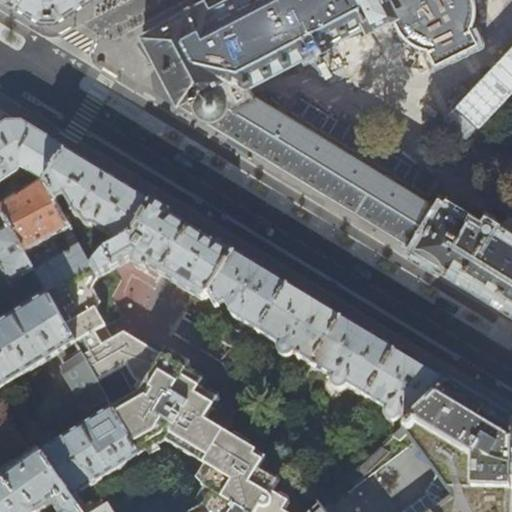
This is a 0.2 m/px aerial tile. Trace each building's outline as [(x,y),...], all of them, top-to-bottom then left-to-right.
[(85,1),(87,0),(17,0),(16,3),(29,11),(42,20),(58,19),(85,1)] [(511,236),(495,226),(495,225),(494,222),(489,219),(486,219),(483,225),(484,226),(483,227),(442,203),(438,208),(255,93),(249,83),(367,24),(369,29),(394,17),(397,23),(402,31),(407,37),(414,43),(420,46),(429,49),(437,65),(479,43),(471,27),(474,19),(476,13),(476,5),(475,1),(474,0),(228,0),(210,9),(204,0),(189,8),(159,25),(143,35),(151,49),(159,64),(179,102),(190,108),(384,222),(417,242),(414,246),(511,305),(511,236)] [(0,128),(0,184),(12,177),(14,176),(16,175),(18,173),(19,171),(20,169),(44,182),(4,207),(1,203),(0,203),(0,212),(8,227),(25,256),(63,233),(73,251),(35,274),(47,294),(93,268),(55,202),(46,185),(66,151),(44,137),(22,124),(7,124),(0,128)] [(118,182),(66,151),(46,185),(55,202),(63,197),(74,215),(82,219),(82,221),(82,223),(83,225),(84,227),(86,228),(88,229),(90,229),(92,229),(94,229),(96,227),(114,238),(118,246),(128,241),(151,203),(118,182)] [(210,295),(235,253),(198,231),(151,203),(128,241),(118,246),(107,251),(93,268),(47,294),(48,296),(76,345),(80,353),(140,457),(165,443),(188,457),(208,423),(204,421),(217,399),(199,387),(203,380),(186,370),(191,363),(166,348),(162,355),(123,332),(111,338),(99,314),(101,305),(92,291),(98,282),(132,263),(135,265),(135,269),(142,273),(143,272),(145,271),(147,271),(148,270),(149,268),(202,299),(210,295)] [(34,271),(25,256),(8,227),(0,231),(0,263),(1,265),(0,265),(0,267),(11,284),(34,271)] [(260,334),(288,286),(263,270),(235,253),(210,295),(217,308),(225,303),(233,318),(260,334)] [(314,366),(342,319),(315,302),(288,286),(260,334),(280,346),(280,348),(279,350),(279,353),(281,355),(283,357),(286,359),(289,359),(292,358),(294,356),(295,355),(314,366)] [(76,345),(48,296),(13,318),(0,326),(0,392),(28,375),(44,365),(76,345)] [(366,398),(395,351),(369,335),(342,319),(314,366),(334,378),(333,379),(333,381),(333,383),(333,385),(335,388),(337,390),(339,391),(341,391),(343,390),(345,389),(347,388),(348,387),(366,398)] [(407,424),(449,384),(421,367),(395,351),(366,398),(387,411),(386,412),(386,414),(386,417),(387,420),(389,423),(390,423),(392,424),(396,424),(399,423),(400,422),(402,420),(407,424)] [(140,457),(80,353),(69,360),(71,364),(65,368),(65,375),(66,378),(65,379),(81,406),(84,404),(84,406),(87,405),(88,406),(96,408),(101,405),(106,414),(77,433),(42,455),(73,500),(81,511),(113,511),(110,508),(108,509),(104,503),(97,508),(91,504),(87,507),(80,496),(115,474),(140,457)] [(511,477),(511,422),(505,418),(472,398),(449,384),(407,424),(402,429),(452,499),(450,500),(464,511),(509,511),(510,479),(511,477)] [(290,511),(293,508),(290,498),(280,493),(279,495),(271,491),(277,481),(258,469),(265,457),(222,431),(201,465),(211,471),(200,488),(212,495),(205,507),(195,511),(290,511)] [(81,511),(73,500),(42,455),(39,451),(0,477),(0,511),(43,511),(53,505),(58,511),(81,511)] [(464,511),(450,500),(433,511),(324,511),(320,505),(312,511),(464,511)]
